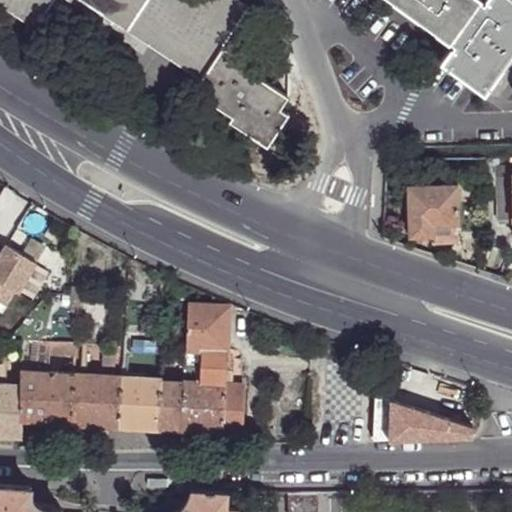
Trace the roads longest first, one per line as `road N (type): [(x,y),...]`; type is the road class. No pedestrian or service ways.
road 1 (residential): [(0,459),(511,458)]
road 2 (secondary): [(323,249),(116,155),(0,86)]
road 3 (secondary): [(0,145),(110,217),(146,223),(306,294)]
road 4 (secondary): [(306,294),(511,358)]
road 5 (secondary): [(511,312),(323,249)]
road 6 (residential): [(452,127),(301,19)]
